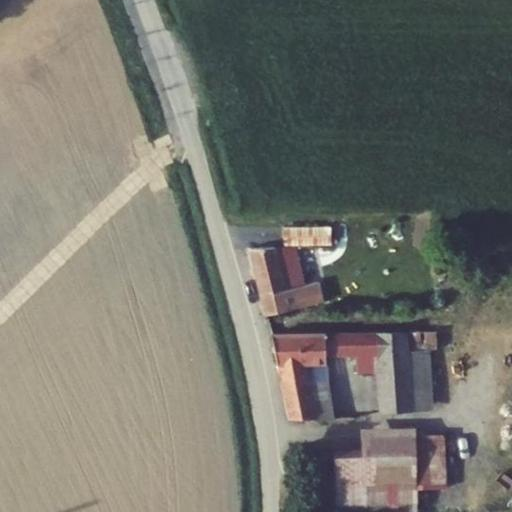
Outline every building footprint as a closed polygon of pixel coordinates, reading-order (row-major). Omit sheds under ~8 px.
[(35,152),(155,118),(120,0),(43,0),(45,4),(14,13),(23,46),(93,26),(111,87),(86,95),(82,79),(19,97),(35,152)] [(259,313),(321,294),(314,275),(299,280),(288,245),(244,246),(259,313)] [(433,328),(380,330),(381,357),(383,411),(435,410),(433,328)] [(380,330),(264,334),(287,414),(313,414),(307,389),(312,388),(310,379),(304,379),(300,360),(381,357),(380,330)] [(317,420),(331,418),(327,390),(313,392),(317,420)] [(329,451),(331,510),(442,506),(441,483),(413,483),(411,423),(358,425),(358,450),(329,451)]
